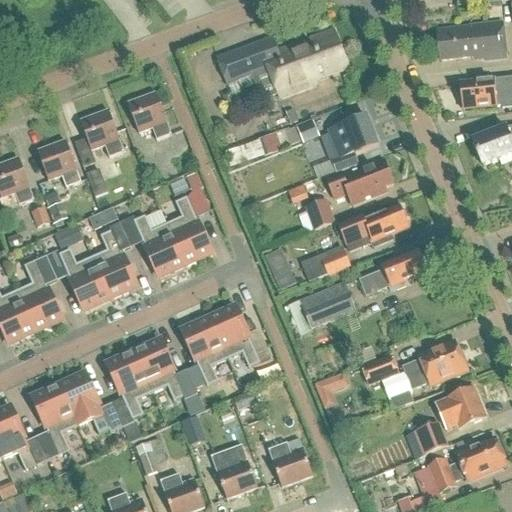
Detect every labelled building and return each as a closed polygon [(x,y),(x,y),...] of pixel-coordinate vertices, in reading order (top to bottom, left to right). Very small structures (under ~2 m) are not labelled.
[(507,62),(503,25),(469,29),(469,31),(438,35),(441,65),(484,60),(484,65),(507,62)] [(273,42),(218,62),(227,88),(250,79),(260,104),(278,98),(280,101),(314,88),(313,84),(347,71),(333,35),(278,56),(273,42)] [(511,111),(511,81),(460,87),(463,114),(502,110),(502,113),(511,111)] [(171,139),(168,131),(156,98),(128,108),(138,137),(152,132),(156,144),(171,139)] [(356,123),(351,111),(340,116),(344,128),(328,134),(339,161),(331,164),(336,177),(359,169),(355,158),(378,149),(366,119),(356,123)] [(291,128),(299,125),(294,112),(285,115),(291,128)] [(124,156),(109,115),(81,125),(91,155),(104,150),(109,162),(124,156)] [(305,147),(321,140),(314,125),(298,132),(305,147)] [(295,130),(284,134),(290,149),(300,145),(295,130)] [(511,130),(474,145),(484,171),(511,159),(511,130)] [(275,137),(261,142),(266,158),(280,153),(275,137)] [(81,186),(66,145),(38,156),(48,184),(62,179),(66,191),(81,186)] [(394,188),(384,162),(347,177),(346,174),(326,182),(335,205),(349,199),(353,209),(387,195),(385,191),(394,188)] [(34,204),(19,163),(0,169),(0,198),(1,202),(15,197),(19,209),(34,204)] [(108,198),(99,174),(86,179),(95,203),(108,198)] [(190,198),(187,201),(196,222),(210,216),(200,193),(202,192),(196,178),(188,182),(194,196),(190,198)] [(268,192),(254,197),(259,210),(273,204),(268,192)] [(167,228),(186,269),(212,258),(196,222),(187,201),(176,207),(182,221),(167,228)] [(306,239),(314,236),(337,227),(328,203),(306,212),(307,215),(299,218),(306,239)] [(264,212),(272,243),(302,235),(293,204),(264,212)] [(55,228),(69,223),(64,207),(50,212),(55,228)] [(362,220),(343,228),(346,236),(353,253),(372,245),(374,251),(392,243),(391,239),(409,232),(405,223),(407,220),(405,215),(402,215),(400,210),(363,225),(362,220)] [(39,232),(51,228),(45,212),(34,216),(39,232)] [(114,212),(90,223),(95,235),(119,225),(114,212)] [(186,269),(167,228),(152,235),(146,220),(134,225),(133,222),(122,227),(133,251),(144,246),(159,281),(186,269)] [(92,261),(111,303),(137,291),(122,255),(133,251),(122,227),(110,232),(111,234),(101,239),(108,254),(92,261)] [(330,281),(353,271),(343,250),(303,268),(311,286),(328,278),(330,281)] [(111,303),(92,261),(77,268),(71,254),(59,259),(69,280),(85,315),(111,303)] [(427,276),(418,254),(381,269),(383,273),(359,283),(366,300),(390,290),(392,296),(411,288),(409,284),(427,276)] [(58,255),(47,260),(58,285),(69,280),(59,259),(58,255)] [(18,295),(36,336),(63,324),(47,289),(58,285),(47,260),(25,270),(33,288),(18,295)] [(288,271),(274,278),(281,294),(295,288),(288,271)] [(350,302),(344,286),(288,309),(300,341),(312,336),(311,334),(356,316),(350,302)] [(36,336),(18,295),(2,302),(0,296),(0,326),(10,348),(36,336)] [(256,355),(236,310),(209,322),(228,364),(243,357),(249,371),(271,362),(267,351),(256,355)] [(212,370),(228,364),(209,322),(183,334),(208,390),(219,385),(212,370)] [(176,379),(161,344),(134,356),(153,397),(168,390),(175,405),(186,400),(188,404),(200,398),(189,373),(176,379)] [(431,390),(468,375),(456,345),(418,360),(420,364),(404,371),(412,392),(429,385),(431,390)] [(123,402),(112,407),(123,432),(134,427),(133,424),(144,419),(137,404),(153,397),(134,356),(108,367),(123,402)] [(357,359),(326,366),(332,392),(363,385),(357,359)] [(369,388),(399,377),(392,360),(362,371),(369,388)] [(86,377),(59,389),(78,431),(93,424),(99,438),(111,433),(112,437),(123,432),(112,407),(101,412),(86,377)] [(327,384),(317,388),(326,411),(337,407),(327,384)] [(294,387),(280,392),(288,415),(302,410),(294,387)] [(38,441),(48,465),(71,455),(63,437),(78,431),(59,389),(33,401),(48,436),(38,441)] [(474,391),(435,407),(445,433),(457,429),(458,433),(486,422),(474,391)] [(251,395),(234,402),(239,414),(256,406),(251,395)] [(362,419),(379,412),(374,398),(356,405),(362,419)] [(143,409),(145,421),(168,417),(167,406),(143,409)] [(48,465),(38,441),(27,445),(11,411),(0,415),(0,456),(3,464),(18,457),(26,475),(48,465)] [(439,426),(416,435),(425,457),(447,449),(439,426)] [(385,471),(406,466),(399,438),(378,443),(385,471)] [(496,442),(466,454),(469,462),(484,456),(489,467),(504,461),(496,442)] [(148,480),(161,475),(158,467),(167,464),(160,443),(138,451),(148,480)] [(313,480),(299,443),(289,447),(268,454),(272,464),(282,492),(313,480)] [(116,493),(136,486),(121,444),(101,452),(116,493)] [(227,503),(257,492),(247,464),(241,449),(211,461),(216,475),(227,503)] [(446,463),(417,474),(423,489),(421,490),(430,511),(445,505),(441,496),(457,490),(455,485),(466,480),(468,485),(507,469),(504,461),(489,467),(484,456),(469,462),(466,454),(457,458),(460,465),(449,470),(446,463)] [(56,467),(45,471),(50,484),(61,480),(56,467)] [(398,511),(401,511),(419,504),(403,471),(383,480),(398,511)] [(184,487),(181,478),(160,486),(170,511),(203,511),(204,511),(193,483),(184,487)] [(132,506),(128,497),(107,505),(110,511),(145,511),(141,502),(132,506)] [(20,511),(16,503),(5,508),(6,511),(20,511)]
